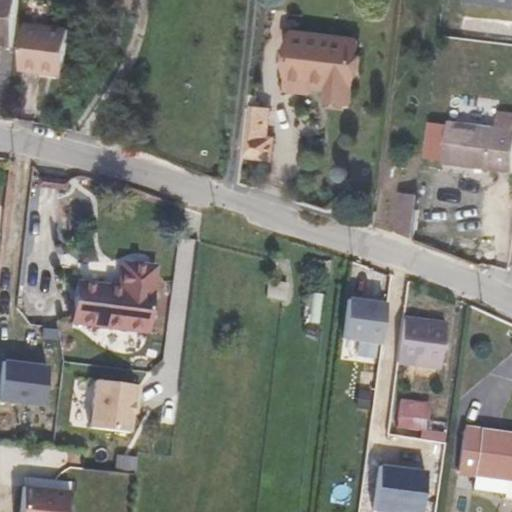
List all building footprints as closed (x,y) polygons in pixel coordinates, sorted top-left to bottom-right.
[(15,47),(20,0),(0,0),(0,72),(1,73),(4,45),(15,47)] [(30,0),(22,70),(47,73),(47,68),(68,70),(72,28),(48,25),(51,1),(41,0),(30,0)] [(294,31),(288,90),(311,93),(312,88),(328,90),(327,99),(351,104),(359,38),(294,31)] [(249,106),(243,156),(272,159),(275,136),(269,136),(272,108),(249,106)] [(450,120),(444,162),(511,171),(511,114),(498,113),(496,126),(450,120)] [(419,199),(401,196),(395,231),(413,234),(419,199)] [(78,281),(73,323),(146,333),(151,292),(153,291),(156,267),(121,262),(118,287),(78,281)] [(285,283),(272,281),(270,301),(283,303),(285,283)] [(342,340),(380,345),(385,305),(348,300),(342,340)] [(444,324),(403,319),(398,362),(438,367),(444,324)] [(1,359),(0,374),(0,401),(45,404),(48,362),(1,359)] [(75,378),(73,427),(134,430),(136,381),(75,378)] [(399,399),(398,416),(411,419),(410,430),(423,431),(427,403),(399,399)] [(475,474),(511,478),(511,434),(464,429),(459,470),(475,472),(475,474)] [(375,511),(423,511),(425,467),(378,465),(376,511),(375,511)] [(511,478),(475,474),(474,489),(506,494),(506,498),(511,498),(511,478)] [(68,511),(71,492),(24,487),(21,511),(68,511)]
